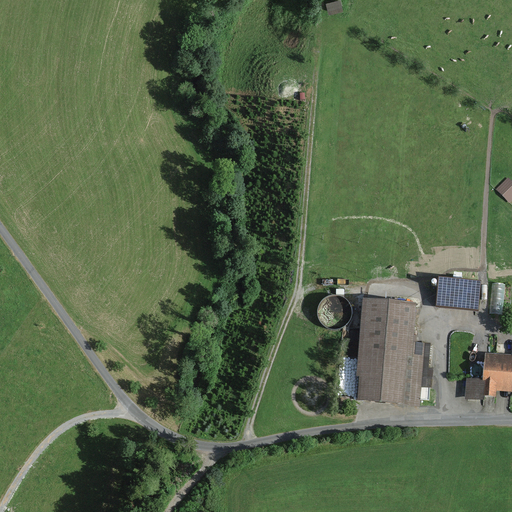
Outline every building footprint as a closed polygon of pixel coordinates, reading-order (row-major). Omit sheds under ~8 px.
[(340,0),(332,0),(326,2),(329,12),(343,9),(340,0)] [(342,44),(325,43),(323,63),(341,64),(342,44)] [(339,83),(322,82),(320,101),(338,102),(339,83)] [(336,121),(318,120),(317,140),(335,141),(336,121)] [(333,159),(316,158),(314,178),(332,179),(333,159)] [(499,203),(511,213),(511,191),(509,190),(499,203)] [(330,199),(312,198),(311,217),(329,218),(330,199)] [(327,238),(309,237),(308,257),(326,258),(327,238)] [(481,283),(438,279),(435,309),(478,313),(481,283)] [(492,311),(504,311),(505,283),(493,282),(492,311)] [(420,307),(370,303),(364,403),(420,406),(424,348),(417,347),(420,307)] [(511,354),(485,353),(484,379),(466,377),(465,398),(484,399),(485,395),(496,396),(497,391),(511,391),(511,354)]
